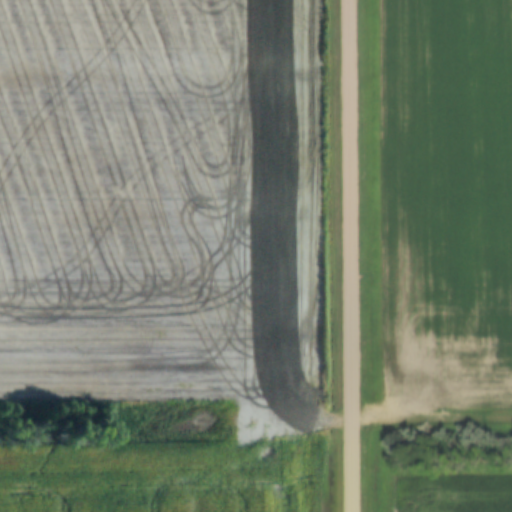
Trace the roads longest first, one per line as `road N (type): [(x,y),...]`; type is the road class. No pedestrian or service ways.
road 1 (track): [(511,421),(294,420),(296,477),(0,477)]
road 2 (residential): [(359,511),(357,0)]
